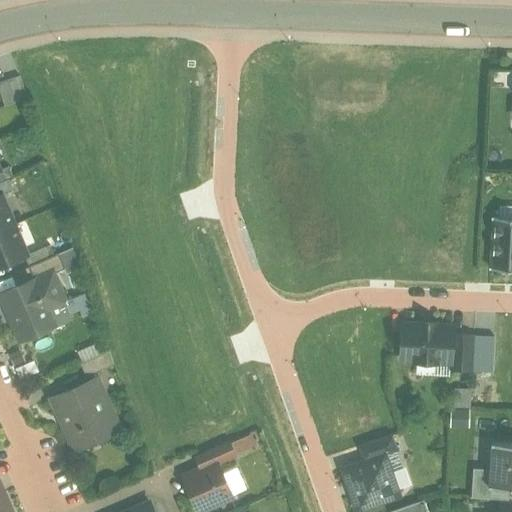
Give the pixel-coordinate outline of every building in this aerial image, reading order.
[(21,76),(0,82),(0,87),(6,106),(29,98),(21,76)] [(2,169),(0,170),(0,183),(10,179),(15,177),(10,166),(2,169)] [(0,183),(0,196),(3,195),(15,190),(10,179),(0,183)] [(0,196),(0,231),(16,225),(3,195),(0,196)] [(511,217),(494,216),(492,268),(511,269),(511,217)] [(16,225),(0,231),(0,266),(26,255),(28,254),(16,225)] [(28,254),(26,255),(30,266),(56,255),(51,244),(28,254)] [(56,255),(30,266),(36,279),(54,271),(55,273),(66,268),(60,253),(56,255)] [(36,279),(3,294),(23,340),(56,325),(47,304),(64,296),(65,296),(55,273),(54,271),(36,279)] [(64,296),(47,304),(56,325),(68,319),(71,312),(64,296)] [(436,323),(423,322),(422,325),(404,324),(402,358),(451,361),(452,361),(454,333),(454,327),(436,326),(436,323)] [(476,334),(454,333),(452,361),(451,361),(451,369),(474,370),(476,334)] [(110,351),(83,363),(89,376),(115,365),(110,351)] [(98,378),(55,397),(62,412),(64,411),(70,424),(67,425),(76,446),(119,427),(98,378)] [(450,391),(446,424),(463,427),(467,393),(450,391)] [(394,434),(360,446),(365,461),(386,453),(386,455),(398,450),(399,450),(394,434)] [(230,442),(197,456),(203,469),(219,462),(219,463),(236,455),(230,442)] [(511,442),(494,442),(491,487),(511,488),(511,442)] [(410,484),(398,450),(386,455),(398,489),(410,484)] [(365,461),(344,468),(359,510),(400,495),(398,489),(386,455),(386,453),(365,461)] [(203,469),(185,477),(200,511),(234,496),(219,463),(219,462),(203,469)] [(0,511),(13,511),(10,504),(8,505),(0,487),(0,511)] [(429,511),(425,499),(391,511),(429,511)] [(155,511),(151,503),(129,511),(155,511)]
